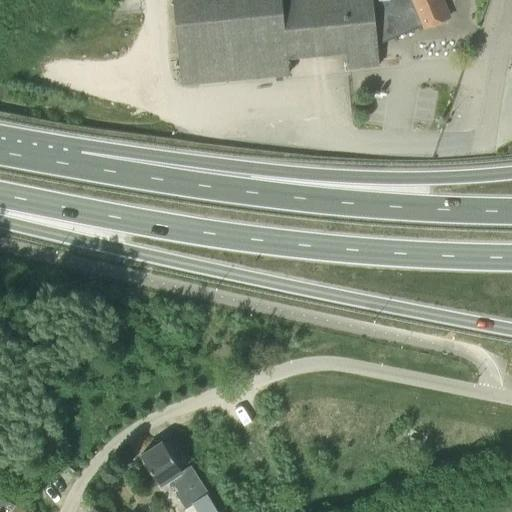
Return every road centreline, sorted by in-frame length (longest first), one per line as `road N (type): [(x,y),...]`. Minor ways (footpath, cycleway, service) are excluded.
road 1 (trunk): [(0,218),(511,327)]
road 2 (trunk): [(0,191),(333,248),(511,255)]
road 3 (trunk): [(511,210),(323,201),(0,149)]
road 4 (trunk): [(511,172),(329,173),(0,143)]
road 5 (unclassified): [(68,511),(111,447),(189,404),(294,366),(342,361),(511,398)]
